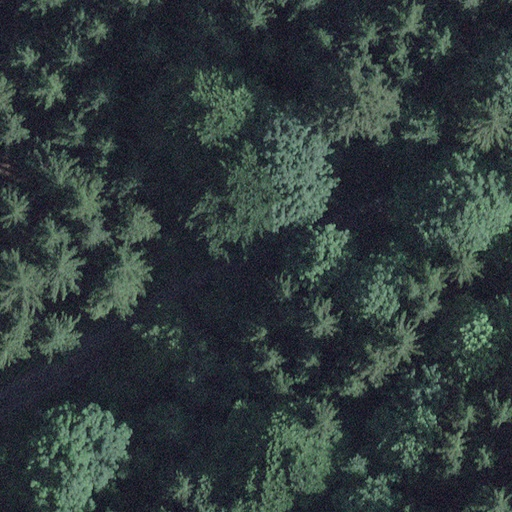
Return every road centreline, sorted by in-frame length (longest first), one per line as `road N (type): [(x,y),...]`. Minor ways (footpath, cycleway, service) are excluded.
road 1 (track): [(0,399),(83,357),(447,135),(511,121)]
road 2 (track): [(511,314),(313,511)]
